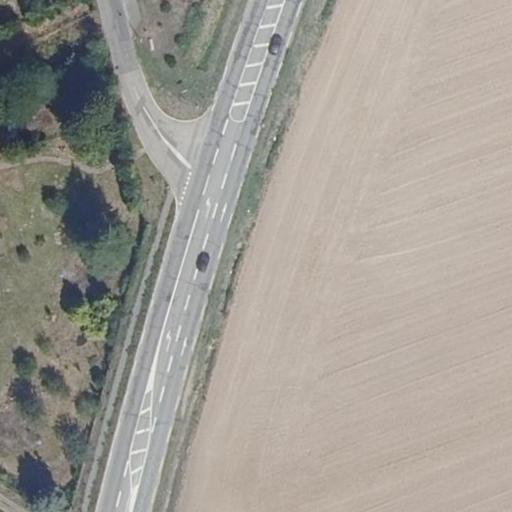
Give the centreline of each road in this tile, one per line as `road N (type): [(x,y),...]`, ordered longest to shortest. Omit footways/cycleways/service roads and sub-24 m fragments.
road 1 (primary): [(212,192),(125,511)]
road 2 (tertiary): [(212,192),(149,125),(110,0)]
road 3 (primary): [(279,0),(212,192)]
